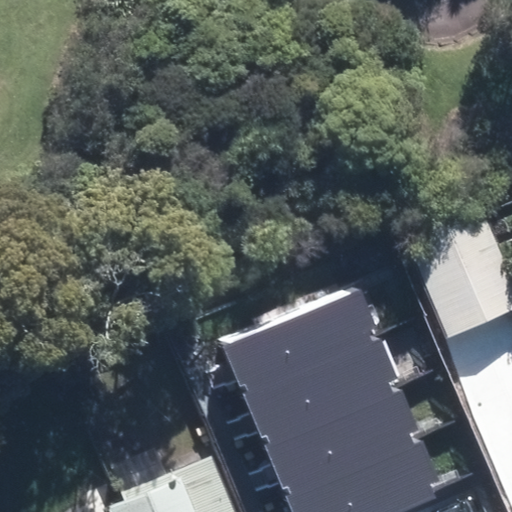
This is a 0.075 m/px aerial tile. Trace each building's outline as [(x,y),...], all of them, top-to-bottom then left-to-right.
[(511,275),(487,210),(411,239),(447,331),(480,318),(511,305),(511,275)] [(222,339),(244,392),(376,338),(353,284),(222,339)] [(244,392),(265,445),(398,389),(376,338),(244,392)] [(265,445),(283,492),(418,435),(398,389),(265,445)] [(283,492),(292,511),(400,511),(443,494),(418,435),(283,492)] [(240,511),(213,446),(111,487),(121,511),(240,511)]
